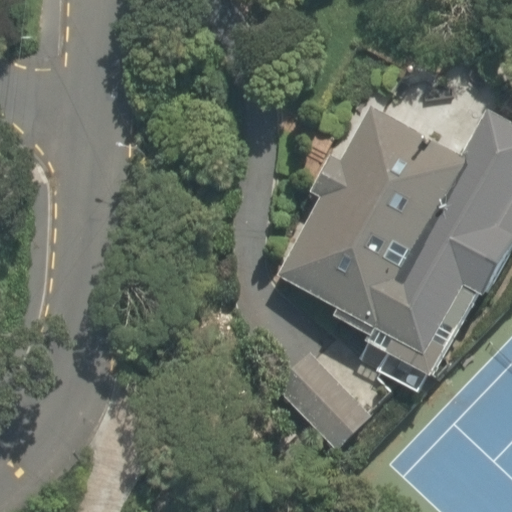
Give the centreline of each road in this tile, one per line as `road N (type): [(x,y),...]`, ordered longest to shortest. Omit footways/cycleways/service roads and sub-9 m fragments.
road 1 (residential): [(83,144),(72,368),(50,428),(0,465)]
road 2 (residential): [(95,0),(83,144)]
